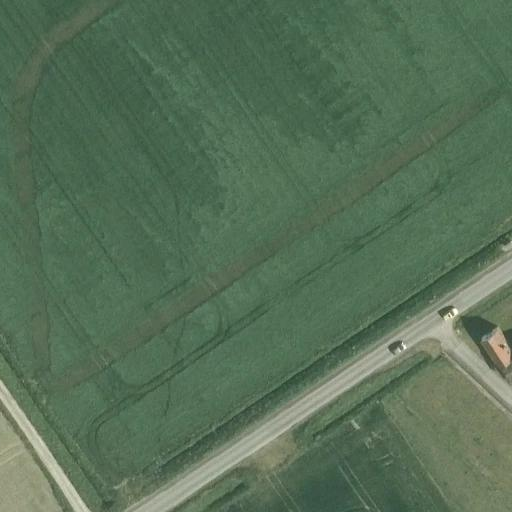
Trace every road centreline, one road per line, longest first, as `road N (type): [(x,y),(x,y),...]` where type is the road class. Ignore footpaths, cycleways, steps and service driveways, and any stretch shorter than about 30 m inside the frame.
road 1 (unclassified): [(148,511),(511,267)]
road 2 (unclassified): [(83,511),(0,388)]
